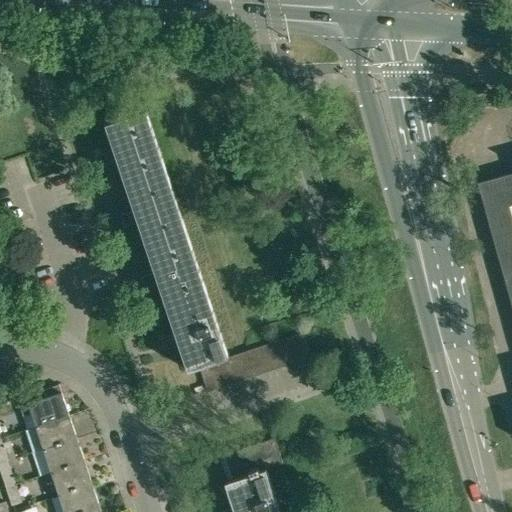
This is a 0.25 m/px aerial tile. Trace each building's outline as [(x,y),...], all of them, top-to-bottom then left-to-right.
[(118,162),(126,186),(167,173),(146,110),(105,124),(112,144),(114,150),(112,151),(110,155),(104,157),(107,166),(118,162)] [(511,172),(477,182),(511,307),(511,172)] [(138,223),(147,248),(187,234),(167,173),(126,186),(133,205),(134,211),(132,212),(131,216),(124,218),(127,227),(138,223)] [(148,288),(159,285),(167,309),(207,296),(187,234),(147,248),(153,267),(155,273),(153,273),(151,278),(145,280),(148,288)] [(188,371),(199,368),(211,364),(222,360),(228,358),(207,296),(167,309),(173,328),(175,334),(173,335),(172,339),(165,341),(168,350),(179,346),(188,371)] [(303,333),(291,337),(299,361),(311,357),(303,333)] [(287,365),(299,361),(291,337),(279,341),(287,365)] [(276,369),(287,365),(279,341),(268,345),(276,369)] [(268,345),(256,349),(265,373),(276,369),(268,345)] [(256,349),(245,352),(253,377),(265,373),(256,349)] [(245,352),(234,356),(242,380),(253,377),(245,352)] [(230,384),(242,380),(234,356),(228,358),(222,360),(230,384)] [(222,360),(211,364),(219,388),(230,384),(222,360)] [(219,388),(211,364),(199,368),(207,392),(219,388)] [(35,428),(69,417),(61,393),(20,407),(23,416),(30,414),(35,428)] [(43,450),(76,439),(69,417),(35,428),(25,431),(33,454),(43,450)] [(279,511),(266,469),(283,463),(274,438),(219,456),(222,466),(223,469),(227,481),(225,482),(230,498),(232,503),(233,508),(231,508),(229,511),(279,511)] [(43,450),(51,473),(84,462),(76,439),(43,450)] [(92,485),(84,462),(51,473),(58,496),(92,485)] [(9,466),(0,468),(0,473),(5,488),(15,484),(9,466)] [(15,484),(5,488),(11,506),(21,503),(15,484)] [(58,496),(63,511),(84,511),(99,507),(92,485),(58,496)]
